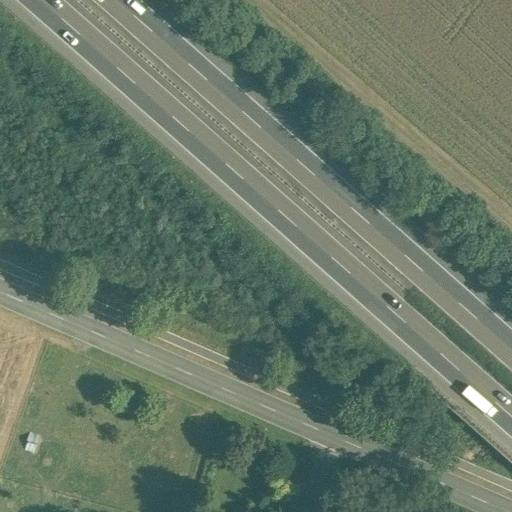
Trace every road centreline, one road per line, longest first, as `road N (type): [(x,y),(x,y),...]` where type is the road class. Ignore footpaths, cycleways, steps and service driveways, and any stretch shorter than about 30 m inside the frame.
road 1 (motorway): [(55,0),(511,409)]
road 2 (secondary): [(508,511),(0,292)]
road 3 (motorway): [(511,337),(124,0)]
road 4 (track): [(511,224),(250,0)]
